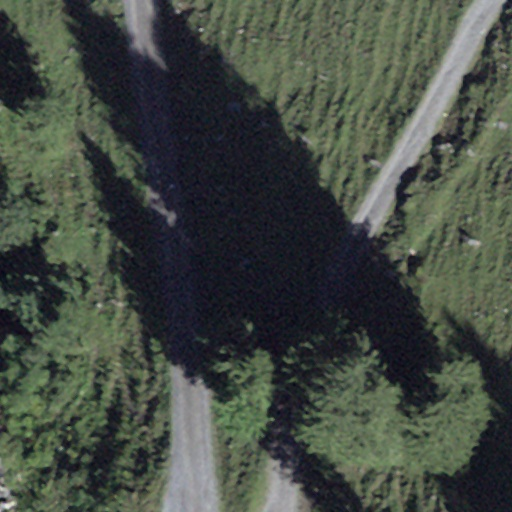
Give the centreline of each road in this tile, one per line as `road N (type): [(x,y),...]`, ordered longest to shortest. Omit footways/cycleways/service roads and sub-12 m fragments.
road 1 (track): [(278,511),(310,352),(386,185),(498,0)]
road 2 (track): [(149,0),(188,314),(201,511)]
